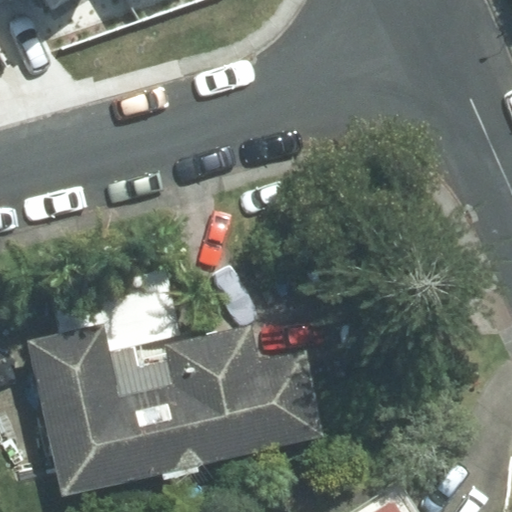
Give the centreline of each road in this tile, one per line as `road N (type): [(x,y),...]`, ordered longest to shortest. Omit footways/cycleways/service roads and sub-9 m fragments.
road 1 (residential): [(0,185),(289,104),(439,43)]
road 2 (tertiary): [(511,190),(439,43)]
